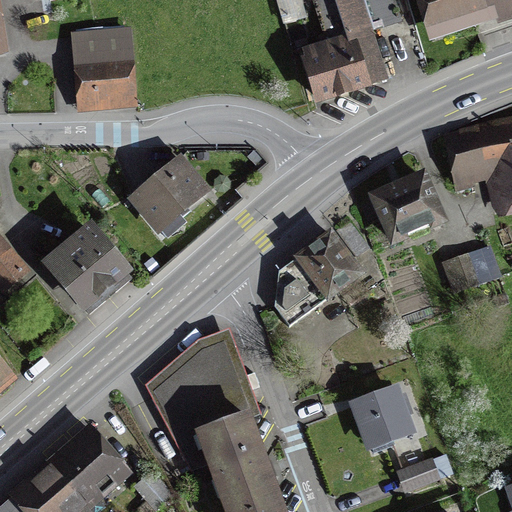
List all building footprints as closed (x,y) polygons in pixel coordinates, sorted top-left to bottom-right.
[(385,80),(370,31),(399,22),(392,0),(335,0),(321,5),(333,42),(335,48),(340,51),(307,62),(320,101),(385,80)] [(511,0),(425,0),(435,28),(511,2),(511,0)] [(78,105),(130,101),(125,43),(80,47),(82,77),(76,78),(78,105)] [(511,129),(450,142),(457,178),(499,169),(506,207),(511,205),(511,129)] [(177,166),(173,161),(152,179),(155,184),(135,200),(166,237),(184,222),(182,218),(191,211),(187,206),(205,192),(180,163),(177,166)] [(395,242),(442,221),(423,178),(376,198),(395,242)] [(329,299),(361,275),(351,261),(368,248),(349,222),(299,258),(301,262),(329,299)] [(131,279),(89,230),(50,263),(57,272),(56,273),(90,313),(131,279)] [(4,249),(0,244),(0,280),(5,286),(22,272),(13,260),(16,257),(7,246),(4,249)] [(456,293),(484,282),(473,254),(445,265),(456,293)] [(290,328),(329,299),(301,262),(287,273),(287,276),(288,276),(287,282),(283,285),(280,314),(290,328)] [(247,418),(252,417),(224,343),(204,350),(155,393),(195,469),(212,462),(201,434),(247,417),(247,418)] [(0,386),(9,379),(0,368),(0,386)] [(371,444),(408,431),(395,394),(358,408),(371,444)] [(265,464),(264,465),(247,418),(247,417),(201,434),(212,462),(218,479),(220,478),(227,496),(225,497),(230,511),(281,511),(269,479),(270,478),(265,464)] [(85,506),(127,470),(94,432),(52,468),(85,506)] [(410,490),(440,479),(432,460),(403,471),(410,490)] [(89,511),(85,506),(52,468),(2,511),(89,511)] [(156,510),(172,496),(153,473),(136,487),(156,510)]
